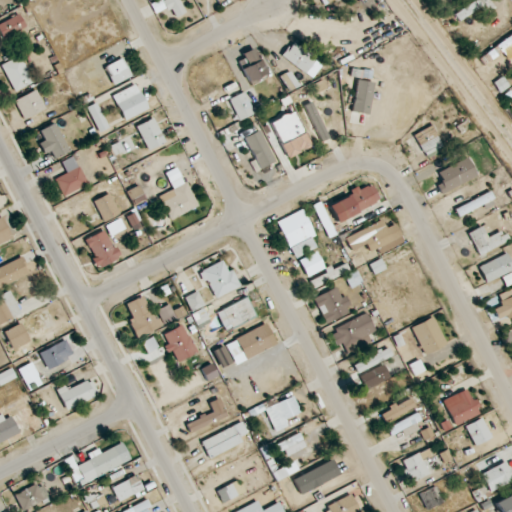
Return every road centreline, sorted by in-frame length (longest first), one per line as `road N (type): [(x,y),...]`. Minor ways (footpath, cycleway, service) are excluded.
road 1 (residential): [(511,399),(404,185),(369,163),(351,165),(84,303)]
road 2 (residential): [(393,511),(128,0)]
road 3 (residential): [(189,511),(0,142)]
road 4 (residential): [(0,476),(136,407)]
road 5 (residential): [(166,64),(270,3)]
